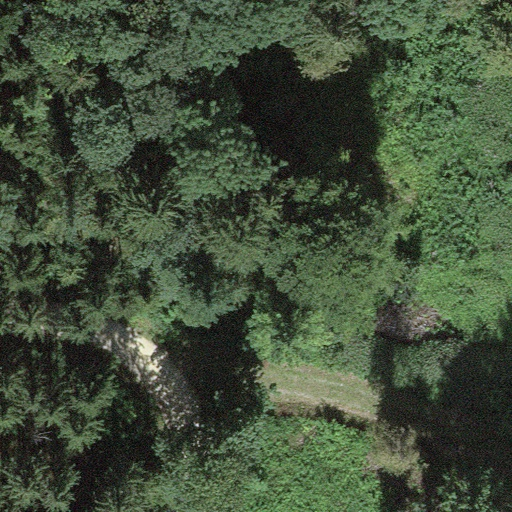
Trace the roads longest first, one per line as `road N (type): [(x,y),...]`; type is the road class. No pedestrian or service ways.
road 1 (track): [(511,452),(349,391),(295,381),(243,380),(188,402)]
road 2 (track): [(0,310),(98,318),(146,339),(175,370),(188,402),(197,457),(191,511)]
